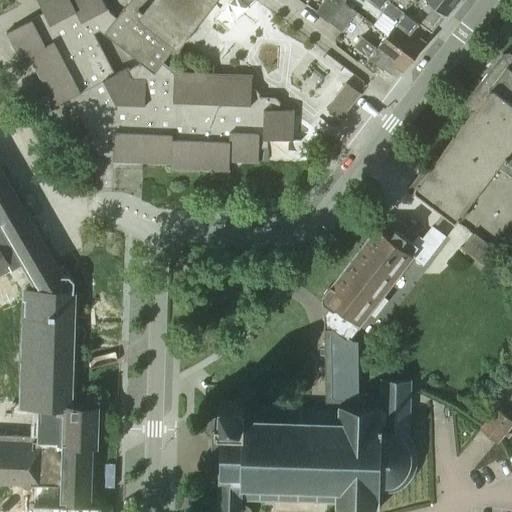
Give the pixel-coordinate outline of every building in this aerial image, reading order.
[(110,12),(103,0),(37,0),(46,17),(39,21),(37,16),(6,32),(19,57),(15,60),(16,61),(29,54),(41,79),(37,81),(38,82),(42,80),(55,106),(70,98),(94,145),(99,142),(103,151),(113,151),(113,161),(132,161),(133,100),(154,74),(139,62),(129,68),(126,66),(114,72),(94,32),(100,29),(104,23),(101,17),(110,12)] [(132,161),(137,162),(142,162),(142,167),(143,167),(143,162),(171,163),(170,168),(199,169),(199,174),(200,174),(200,169),(229,170),(230,160),(258,162),(259,148),(268,148),(268,139),(302,140),(302,139),(293,138),(293,110),(280,109),(280,102),(276,97),(252,96),(252,75),(214,73),(214,64),(213,64),(213,73),(175,72),(163,63),(175,48),(178,50),(217,0),(130,0),(117,17),(104,33),(140,62),(139,62),(154,74),(133,100),(132,161)] [(324,0),(316,12),(327,21),(342,1),(343,0),(324,0)] [(367,0),(382,11),(381,12),(395,22),(385,34),(414,56),(425,41),(418,36),(425,28),(418,22),(389,1),(387,0),(367,0)] [(387,0),(389,1),(418,22),(425,28),(432,33),(446,14),(447,14),(457,0),(387,0)] [(342,32),(354,16),(357,12),(342,1),(327,21),(342,32)] [(404,69),(414,56),(385,34),(375,47),(361,37),(354,46),(390,73),(397,64),(404,69)] [(423,168),(409,187),(408,188),(408,189),(408,190),(409,191),(410,192),(411,193),(416,193),(428,202),(456,222),(498,168),(511,178),(511,54),(509,53),(503,54),(463,105),(472,112),(427,171),(423,168)] [(346,82),(336,95),(350,106),(360,93),(346,82)] [(259,162),(268,162),(269,150),(259,149),(259,162)] [(0,481),(26,483),(30,484),(34,484),(33,511),(37,511),(44,511),(92,511),(93,499),(94,500),(97,430),(95,429),(93,429),(93,421),(96,421),(97,420),(97,406),(75,405),(78,303),(79,299),(79,294),(74,294),(74,291),(74,281),(69,275),(62,275),(55,263),(54,261),(46,248),(44,244),(41,239),(46,236),(47,238),(48,237),(40,223),(39,224),(40,225),(35,228),(0,167),(0,160),(1,160),(0,158),(0,280),(5,278),(2,273),(11,268),(13,270),(24,263),(35,282),(25,287),(22,366),(20,405),(36,405),(35,436),(28,436),(28,435),(0,434),(0,481)] [(324,320),(324,330),(331,330),(346,342),(358,349),(358,342),(357,342),(357,341),(353,341),(349,338),(362,322),(361,321),(369,310),(375,314),(386,300),(380,296),(412,255),(423,264),(445,236),(435,228),(436,228),(436,227),(435,227),(435,226),(434,226),(433,226),(432,226),(423,239),(403,223),(401,223),(400,224),(396,229),(395,228),(389,236),(377,227),(332,286),(331,285),(330,286),(322,295),(322,302),(330,308),(330,309),(330,310),(331,311),(326,317),(325,316),(324,316),(323,316),(323,317),(322,317),(322,318),(323,319),(323,320),(324,320)] [(474,233),(462,247),(497,272),(508,258),(474,233)] [(252,511),(252,510),(251,508),(250,507),(249,506),(248,505),(246,505),(245,504),(242,504),(242,500),(335,503),(335,507),(379,509),(380,491),(389,491),(391,491),(393,490),(397,489),(401,487),(403,485),(406,483),(407,481),(409,480),(411,477),(412,475),(414,471),(415,468),(416,466),(417,462),(417,460),(417,458),(417,455),(417,453),(416,450),(416,448),(415,446),(414,444),(413,440),(411,438),(410,436),(409,435),(407,433),(409,430),(411,380),(382,379),(381,400),(374,400),(374,393),(359,393),(358,349),(346,342),(331,330),(324,330),(326,408),(257,406),(258,396),(257,394),(257,392),(256,391),(255,390),(253,388),(252,387),(251,387),(249,386),(248,386),(246,386),(244,387),(242,388),(240,389),(238,391),(238,392),(237,393),(237,396),(237,397),(235,397),(235,400),(221,400),(219,400),(219,402),(218,416),(216,416),(215,417),(214,417),(212,417),(210,418),(208,419),(207,420),(205,422),(205,423),(204,424),(204,425),(204,427),(204,429),(204,430),(205,432),(206,433),(207,435),(208,436),(212,438),(212,441),(215,441),(214,463),(211,463),(211,466),(207,468),(206,468),(205,470),(204,471),(203,472),(203,473),(202,475),(202,477),(203,479),(203,480),(203,481),(204,482),(205,483),(206,484),(207,485),(209,486),(211,487),(218,487),(218,511),(232,511),(252,511)] [(511,420),(498,408),(481,429),(496,442),(504,433),(508,437),(510,433),(506,430),(511,423),(511,420)]
